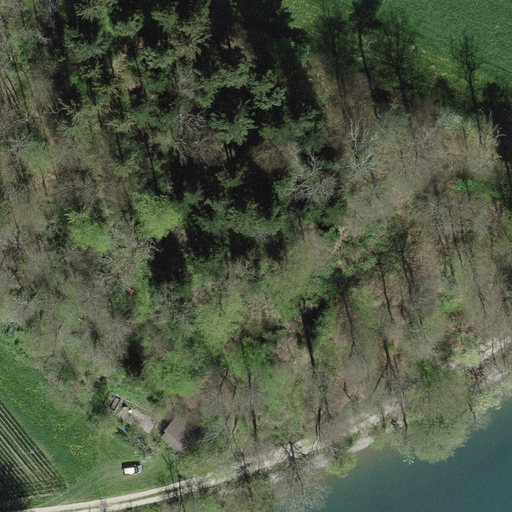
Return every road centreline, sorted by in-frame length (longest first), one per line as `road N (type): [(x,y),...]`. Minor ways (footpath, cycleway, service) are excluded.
road 1 (track): [(511,322),(336,425),(227,465)]
road 2 (track): [(0,511),(227,465)]
